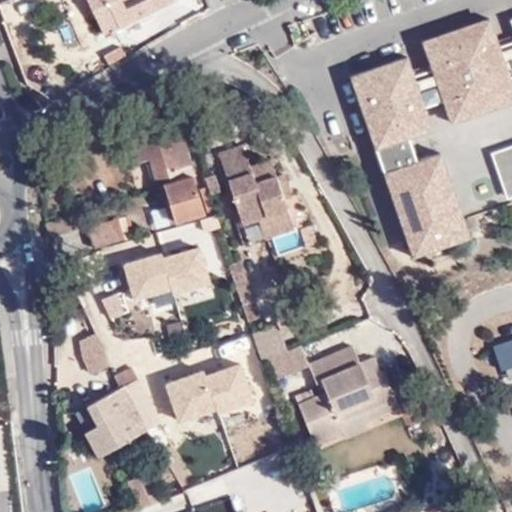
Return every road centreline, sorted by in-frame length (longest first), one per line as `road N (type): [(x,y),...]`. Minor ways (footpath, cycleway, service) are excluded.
road 1 (tertiary): [(14,130),(230,20)]
road 2 (tertiary): [(31,376),(36,336),(27,261),(13,224)]
road 3 (tertiary): [(42,511),(31,376)]
